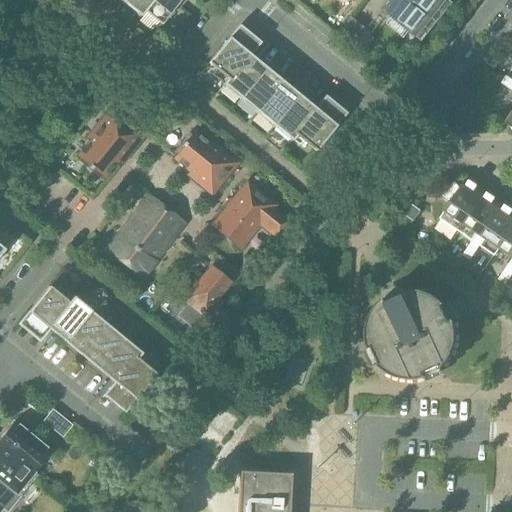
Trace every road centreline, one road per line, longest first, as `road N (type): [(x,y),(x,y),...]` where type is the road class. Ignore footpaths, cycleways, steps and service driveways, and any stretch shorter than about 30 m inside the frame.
road 1 (residential): [(497,0),(398,121),(250,0)]
road 2 (residential): [(511,437),(377,432),(372,503),(511,507)]
road 3 (residential): [(21,362),(138,459)]
